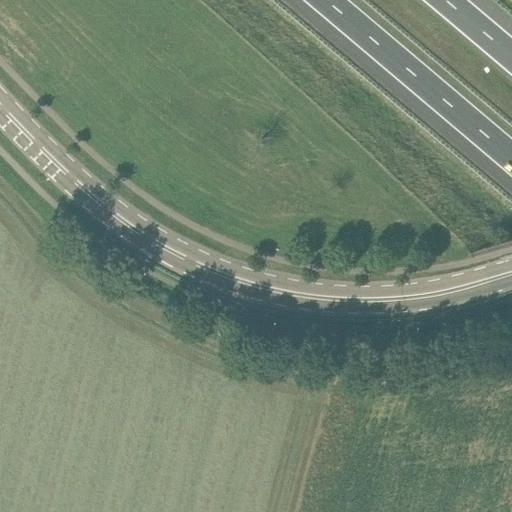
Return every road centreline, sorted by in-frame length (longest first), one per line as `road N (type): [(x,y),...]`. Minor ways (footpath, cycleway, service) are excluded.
road 1 (secondary): [(511,274),(444,294),(363,302),(236,282),(126,226),(0,108)]
road 2 (motorway): [(322,0),(511,160)]
